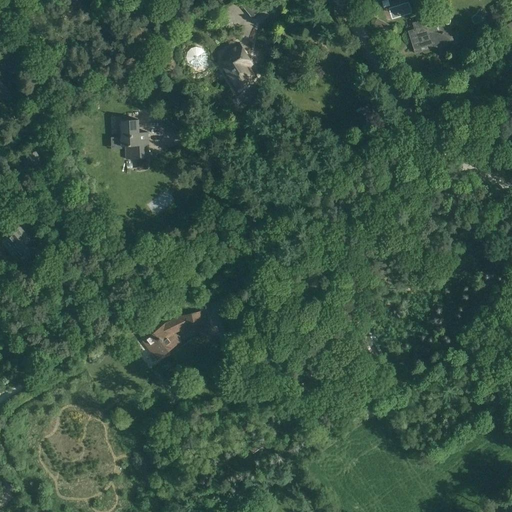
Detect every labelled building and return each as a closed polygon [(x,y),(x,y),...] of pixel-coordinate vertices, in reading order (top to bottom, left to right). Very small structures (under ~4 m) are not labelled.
[(453,41),(450,32),(449,29),(442,31),(437,15),(412,23),(414,30),(409,32),(411,38),(413,37),(417,49),(433,43),(433,41),(439,39),(441,45),(453,41)] [(391,26),(376,19),(373,26),(388,32),(391,26)] [(243,84),(255,76),(242,56),(246,54),(239,43),(238,43),(239,43),(227,51),(231,56),(221,63),(230,77),(227,78),(236,92),(244,86),(243,84)] [(201,48),(196,47),(191,48),(187,53),(186,57),(187,62),(191,66),(196,67),(202,66),(205,62),(206,57),(205,52),(201,48)] [(149,158),(148,140),(148,132),(139,132),(138,119),(120,120),(121,146),(125,146),(126,159),(149,158)] [(31,171),(43,163),(35,153),(24,161),(31,171)] [(25,171),(21,176),(26,180),(30,175),(25,171)] [(25,245),(29,241),(19,229),(17,230),(12,224),(8,227),(13,234),(9,236),(19,248),(13,253),(19,260),(30,251),(25,245)] [(155,342),(164,354),(176,344),(167,333),(171,330),(171,331),(184,325),(183,324),(188,323),(190,331),(204,327),(201,312),(181,316),(166,323),(144,341),(149,346),(155,342)] [(175,450),(172,444),(165,448),(161,444),(156,447),(161,453),(165,450),(168,455),(175,450)]
